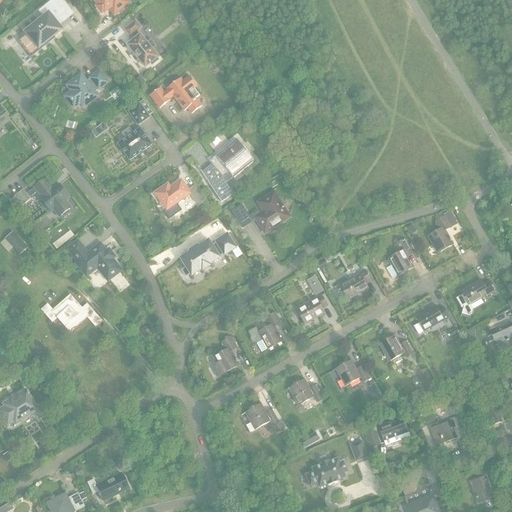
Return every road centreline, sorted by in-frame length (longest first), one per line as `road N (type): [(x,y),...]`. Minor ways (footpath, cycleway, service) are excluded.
road 1 (residential): [(194,412),(431,283)]
road 2 (residential): [(0,500),(172,389)]
road 3 (residential): [(282,273),(327,238),(464,199)]
road 4 (unclassified): [(492,133),(410,0)]
road 5 (residential): [(382,487),(511,439)]
road 6 (residential): [(102,206),(146,269),(164,318)]
